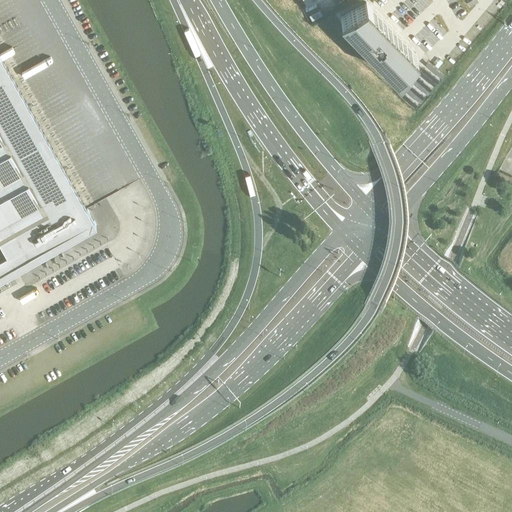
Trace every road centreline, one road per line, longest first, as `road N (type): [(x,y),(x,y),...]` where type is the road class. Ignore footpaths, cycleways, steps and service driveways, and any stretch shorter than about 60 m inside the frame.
road 1 (trunk): [(70,511),(279,402),(353,336),(392,270),(396,189),(372,126),(256,0)]
road 2 (trunk): [(179,0),(244,161),(259,245),(252,280),(228,331),(170,393),(7,511)]
road 3 (primary): [(342,232),(191,392),(26,511)]
road 4 (primary): [(52,511),(232,387),(363,253)]
road 5 (trunk): [(186,0),(252,116),(342,232)]
road 6 (trunk): [(366,204),(300,126),(216,0)]
road 7 (primary): [(511,34),(366,204)]
road 8 (primary): [(387,226),(511,80)]
road 9 (trunk): [(363,253),(511,373)]
road 10 (trunk): [(511,331),(387,226)]
